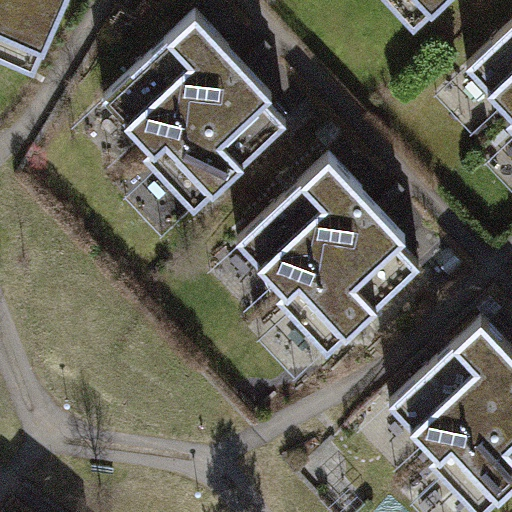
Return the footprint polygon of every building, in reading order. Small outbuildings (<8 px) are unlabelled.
[(0,0),(0,49),(33,64),(60,0),(0,0)] [(399,0),(415,17),(433,0),(399,0)] [(194,6),(98,97),(144,145),(240,53),(194,6)] [(511,103),(511,12),(467,55),(511,103)] [(294,110),(240,53),(144,145),(197,201),(294,110)] [(378,199),(330,147),(233,237),(281,289),(378,199)] [(378,199),(281,289),(331,342),(428,252),(378,199)] [(511,377),(511,337),(484,308),(385,402),(433,452),(511,377)] [(481,502),(511,472),(511,377),(433,452),(481,502)]
